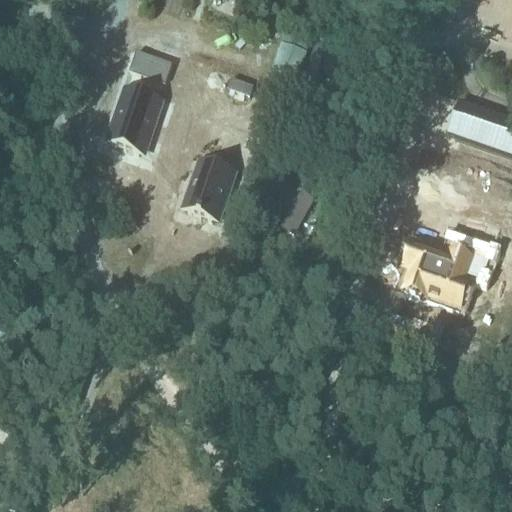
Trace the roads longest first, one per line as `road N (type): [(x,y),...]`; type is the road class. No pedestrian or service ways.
road 1 (unclassified): [(124,329),(93,266),(37,59),(9,0)]
road 2 (track): [(300,511),(221,455),(124,329)]
road 3 (unclassified): [(124,329),(111,336),(45,511)]
road 4 (track): [(121,0),(65,154)]
